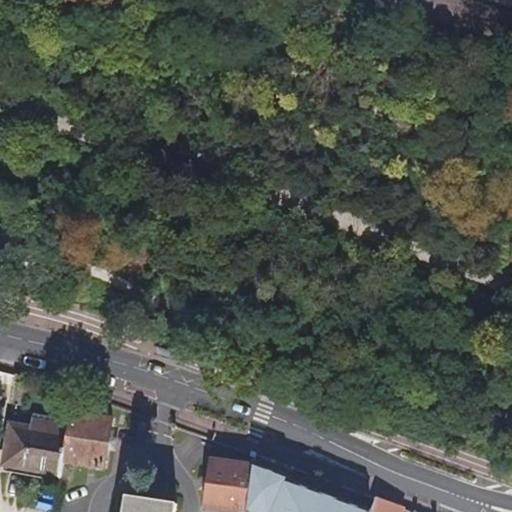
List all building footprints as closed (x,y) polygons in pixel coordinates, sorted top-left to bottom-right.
[(190,289),(211,292),(215,266),(195,263),(190,289)] [(71,424),(64,462),(105,469),(113,422),(73,415),(71,424)] [(4,467),(62,477),(64,462),(71,424),(34,417),(33,423),(12,419),(4,467)] [(206,511),(217,511),(246,511),(253,468),(213,463),(206,511)] [(361,511),(288,485),(289,481),(253,468),(246,511),(361,511)] [(128,499),(126,511),(176,511),(178,507),(164,505),(167,488),(143,484),(140,501),(128,499)] [(403,511),(404,510),(377,501),(373,511),(403,511)]
